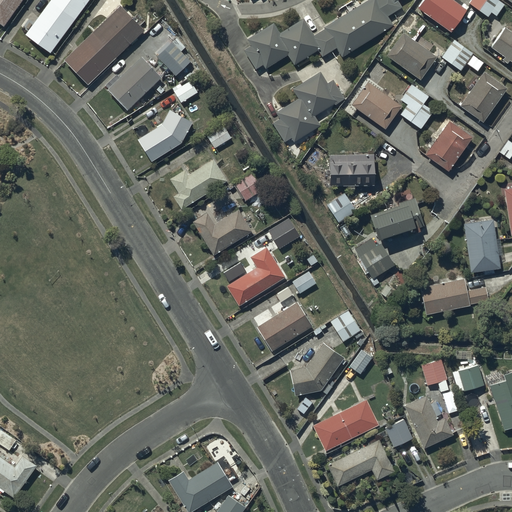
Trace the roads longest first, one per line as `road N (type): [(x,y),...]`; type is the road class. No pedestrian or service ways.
road 1 (residential): [(0,73),(72,132),(229,382)]
road 2 (residential): [(66,511),(115,456),(229,382)]
road 3 (residential): [(229,382),(302,511)]
road 4 (residential): [(511,116),(440,218)]
